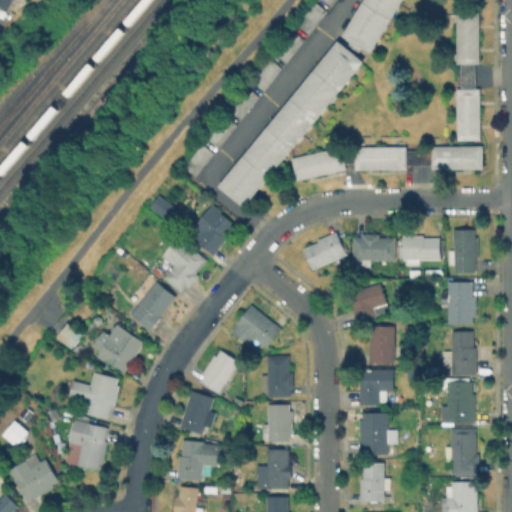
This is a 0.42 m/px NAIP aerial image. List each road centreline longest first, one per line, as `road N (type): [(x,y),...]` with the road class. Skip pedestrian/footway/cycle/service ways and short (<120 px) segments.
road 1 (residential): [(137,511),(140,441),(157,386),(249,261)]
road 2 (residential): [(326,511),(322,336),(301,301),(249,261)]
road 3 (residential): [(278,228),(340,203),(511,199)]
